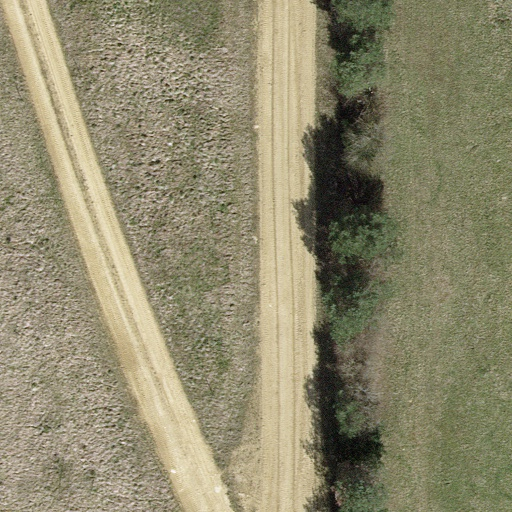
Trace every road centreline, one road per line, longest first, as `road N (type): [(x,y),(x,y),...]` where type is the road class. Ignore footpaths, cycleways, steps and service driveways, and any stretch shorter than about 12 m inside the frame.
road 1 (track): [(22,0),(135,332),(211,511)]
road 2 (track): [(292,0),(291,481),(283,511)]
